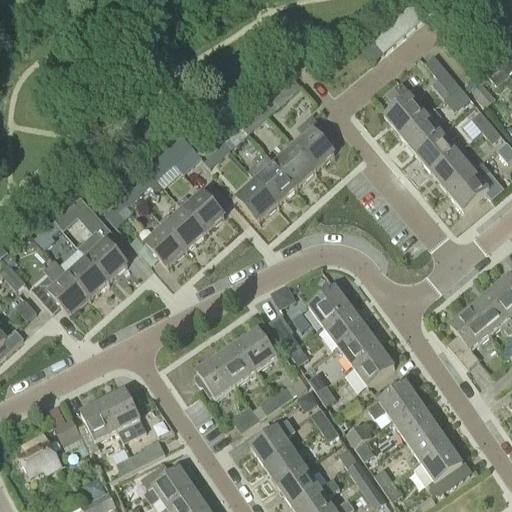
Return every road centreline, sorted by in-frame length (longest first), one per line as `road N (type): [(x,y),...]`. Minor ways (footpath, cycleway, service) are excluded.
road 1 (residential): [(393,311),(361,267),(316,256),(129,348)]
road 2 (residential): [(511,480),(393,311)]
road 3 (residential): [(238,511),(129,348)]
road 4 (residential): [(458,265),(333,115)]
road 5 (residential): [(129,348),(0,416)]
road 6 (residential): [(333,115),(443,23)]
